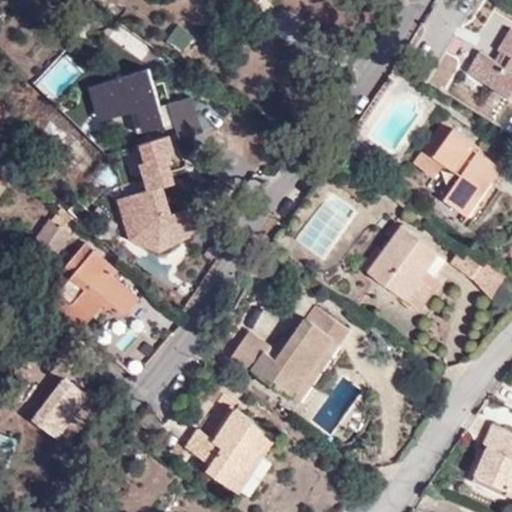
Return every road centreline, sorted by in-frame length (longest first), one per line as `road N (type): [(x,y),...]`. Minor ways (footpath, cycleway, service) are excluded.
road 1 (unclassified): [(6,511),(163,387),(413,0)]
road 2 (residential): [(396,511),(511,335)]
